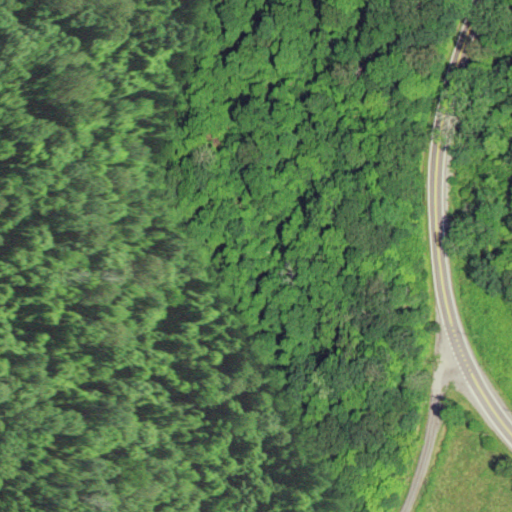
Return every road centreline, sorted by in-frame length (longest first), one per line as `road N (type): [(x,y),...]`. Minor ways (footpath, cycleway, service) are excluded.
road 1 (primary): [(511,426),(458,349),(424,250),(422,142),(458,0)]
road 2 (tertiary): [(364,511),(393,477),(458,349)]
